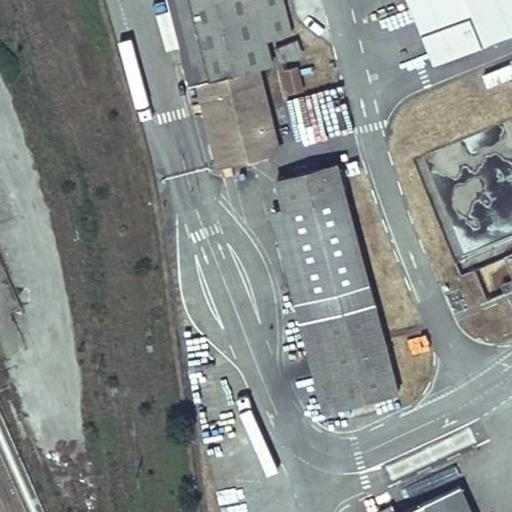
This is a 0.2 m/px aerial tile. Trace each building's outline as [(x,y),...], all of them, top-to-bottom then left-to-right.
[(281,0),(173,0),(219,163),(275,147),(252,67),(269,62),(264,42),(291,34),(281,0)] [(511,0),(405,0),(431,67),(511,34),(511,0)] [(294,41),(270,48),(274,61),(298,55),(294,41)] [(511,63),(495,70),(511,112),(511,63)] [(285,96),(304,91),(297,65),(279,70),(285,96)] [(335,158),(275,177),(315,296),(321,319),(347,416),(411,399),(383,302),(375,278),(335,158)] [(476,511),(461,480),(392,511),(476,511)]
